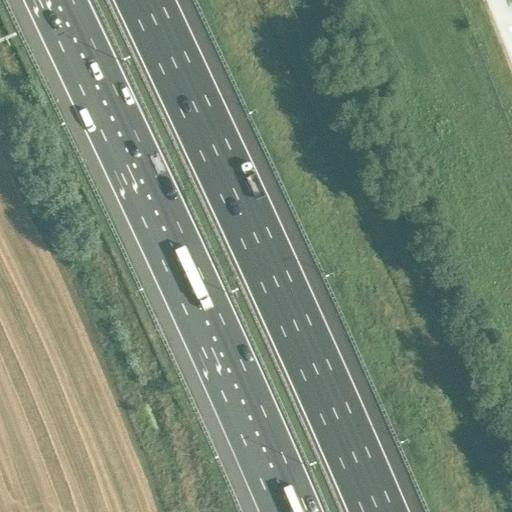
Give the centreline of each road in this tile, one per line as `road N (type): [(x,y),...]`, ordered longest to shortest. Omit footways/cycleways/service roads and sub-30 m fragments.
road 1 (motorway): [(55,0),(298,511)]
road 2 (motorway): [(373,511),(145,0)]
